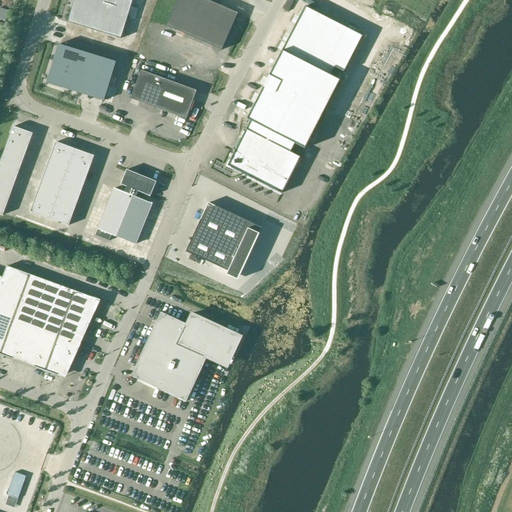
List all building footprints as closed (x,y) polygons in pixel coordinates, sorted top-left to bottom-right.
[(129,0),(73,0),(67,23),(120,39),(132,1),(129,0)] [(236,10),(213,0),(174,0),(164,22),(220,47),(236,10)] [(245,130),(227,166),(281,194),(299,158),(290,153),(295,144),(304,149),(338,81),(329,77),(334,68),(343,72),(361,37),(304,7),(242,128),(245,130)] [(116,62),(58,45),(46,83),(104,101),(116,62)] [(140,71),(130,99),(144,104),(144,105),(145,105),(153,108),(153,109),(154,109),(154,108),(186,120),(189,110),(190,111),(190,110),(189,110),(192,102),(193,102),(193,101),(192,101),(196,91),(140,71)] [(13,127),(0,161),(0,214),(2,216),(32,134),(31,133),(30,135),(14,128),(14,127),(13,127)] [(55,142),(30,212),(49,219),(75,149),(74,149),(74,150),(56,144),(57,143),(55,142)] [(94,156),(75,149),(49,219),(68,226),(94,156)] [(97,229),(94,236),(108,241),(111,235),(135,244),(151,203),(135,196),(138,191),(149,196),(154,182),(126,170),(120,184),(126,187),(124,192),(113,188),(97,229)] [(208,203),(186,251),(228,271),(226,275),(237,280),(259,234),(258,234),(261,228),(208,203)] [(2,278),(0,276),(0,354),(65,378),(100,300),(87,296),(6,266),(2,278)] [(187,324),(160,312),(131,376),(186,402),(207,356),(221,363),(234,335),(188,314),(191,316),(187,324)] [(27,478),(16,474),(8,496),(19,500),(27,478)]
